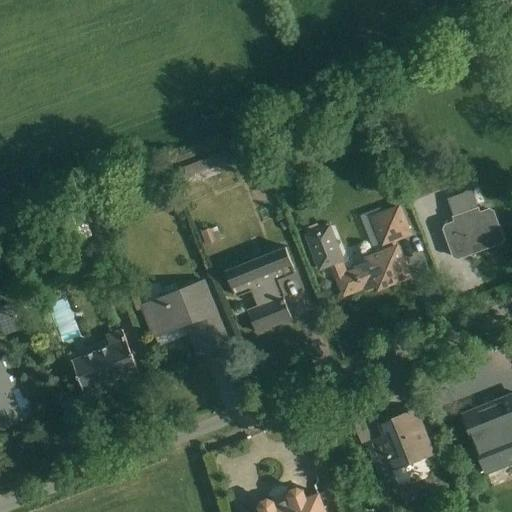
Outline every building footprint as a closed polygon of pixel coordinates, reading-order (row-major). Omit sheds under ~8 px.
[(224,150),(187,161),(190,174),(228,162),(224,150)] [(411,276),(399,245),(420,237),(406,199),(364,215),(376,248),(352,257),(338,218),(314,227),(341,301),(411,276)] [(461,262),(511,244),(496,203),(446,221),(461,262)] [(301,274),(291,246),(228,269),(239,300),(246,297),(259,332),(297,319),(283,281),(301,274)] [(157,338),(218,315),(205,282),(145,305),(157,338)] [(58,344),(79,338),(68,298),(47,303),(58,344)] [(90,396),(147,377),(133,338),(77,357),(90,396)] [(0,360),(0,432),(32,419),(7,358),(0,360)] [(488,462),(511,451),(511,406),(472,423),(488,462)] [(399,471),(438,457),(420,409),(382,422),(399,471)] [(251,511),(333,511),(322,485),(252,511),(251,511)]
